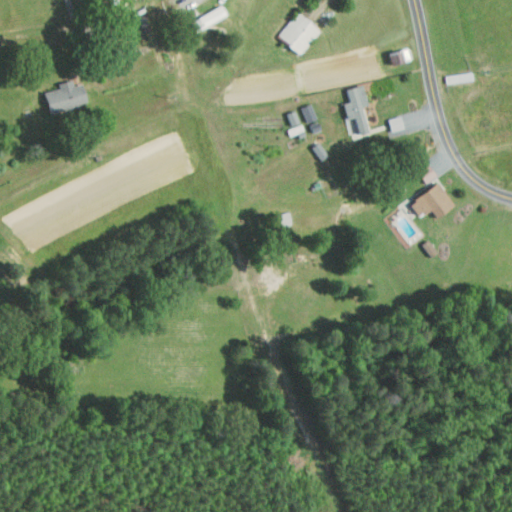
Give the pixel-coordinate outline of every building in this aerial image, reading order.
[(308,24),(286,6),(266,29),(288,48),(308,24)] [(398,54),(396,43),(376,47),(379,58),(398,54)] [(31,86),(39,109),(76,96),(70,77),(62,79),(60,73),(46,78),(47,81),(31,86)] [(334,83),(337,96),(331,97),(335,113),(342,111),(346,128),(355,126),(349,100),(355,99),(350,78),(334,83)] [(289,101),(295,117),(305,113),(299,97),(289,101)] [(375,113),(379,125),(392,121),(389,109),(375,113)] [(424,169),(418,159),(407,166),(413,177),(424,169)] [(407,211),(417,203),(425,212),(442,198),(425,176),(397,198),(407,211)]
